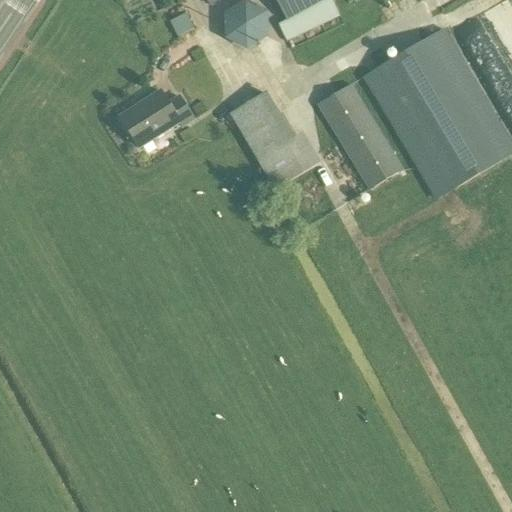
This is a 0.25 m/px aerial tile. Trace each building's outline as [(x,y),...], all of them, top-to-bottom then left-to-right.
[(247,52),(268,38),(267,13),(244,0),(223,14),(224,40),(247,52)] [(275,0),(286,20),(277,25),(287,42),(339,17),(330,0),(275,0)] [(177,37),(192,29),(185,14),(170,21),(177,37)] [(438,200),(511,156),(511,144),(444,30),(365,77),(438,200)] [(370,190),(403,170),(351,85),(318,105),(370,190)] [(181,127),(193,120),(179,98),(168,104),(160,91),(120,115),(135,142),(150,133),(153,137),(179,122),(181,127)] [(276,192),(309,172),(263,95),(230,114),(276,192)]
